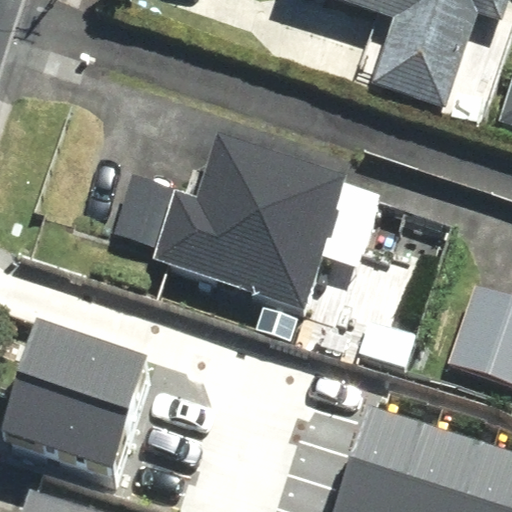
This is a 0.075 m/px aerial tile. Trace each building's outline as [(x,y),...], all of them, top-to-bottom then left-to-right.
[(504,0),(276,0),(384,34),(363,101),(439,125),(465,43),(489,51),(504,0)] [(511,60),(486,133),(511,142),(511,60)] [(375,212),(209,153),(185,218),(162,210),(138,277),(295,333),(317,272),(349,283),(375,212)] [(511,312),(469,295),(435,380),(511,411),(511,312)] [(408,350),(364,334),(351,371),(395,386),(408,350)] [(76,353),(33,467),(153,511),(367,511),(368,511),(232,460),(260,386),(195,361),(183,393),(76,353)] [(483,431),(356,389),(340,438),(381,452),(371,483),(416,498),(411,511),(498,511),(508,482),(471,470),(483,431)]
